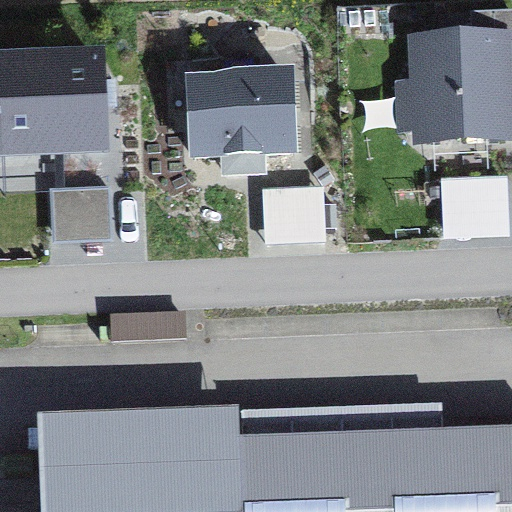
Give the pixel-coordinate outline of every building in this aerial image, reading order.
[(511,15),(472,17),(473,47),(501,46),(511,45),(511,15)] [(504,136),(501,46),(473,47),(419,50),(423,140),(504,136)] [(0,140),(1,154),(101,150),(97,63),(0,66),(0,140)] [(256,79),(191,86),(194,159),(291,154),(288,82),(256,83),(256,79)] [(505,191),(504,159),(470,161),(471,192),(505,191)] [(266,239),(323,238),(322,177),(265,178),(266,239)] [(82,193),(85,244),(110,243),(108,192),(82,193)] [(43,511),(511,511),(511,433),(239,445),(237,407),(39,416),(43,511)]
